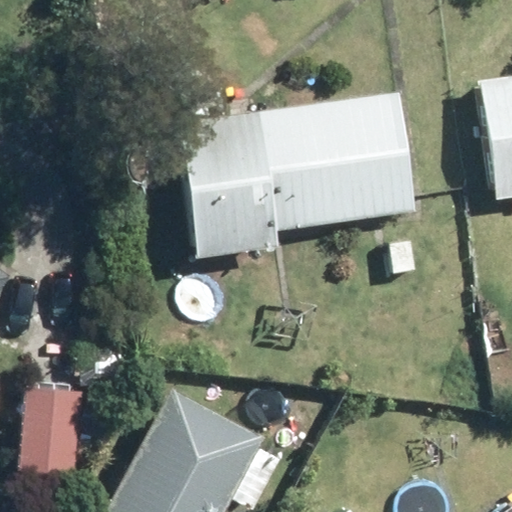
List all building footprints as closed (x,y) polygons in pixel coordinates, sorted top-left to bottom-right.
[(511,73),(474,79),(490,198),(511,195),(511,73)] [(194,255),(276,245),(273,227),(410,210),(396,94),(178,120),(194,255)] [(416,230),(376,235),(382,282),(423,276),(416,230)] [(121,337),(81,335),(79,382),(118,384),(121,337)] [(79,384),(17,383),(16,466),(78,467),(79,384)] [(276,458),(256,448),(262,437),(165,387),(99,511),(222,511),(230,496),(251,507),(276,458)] [(511,511),(511,501),(497,511),(511,511)]
